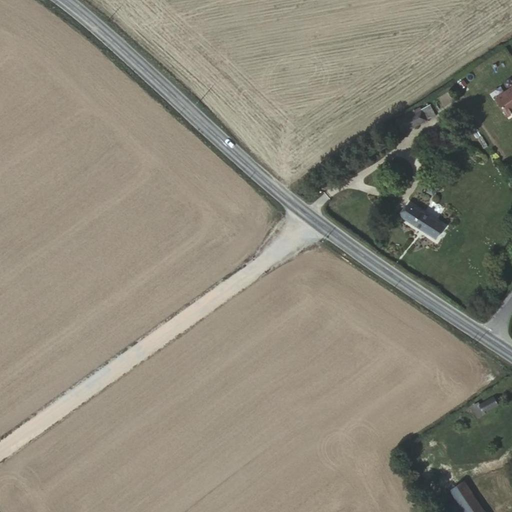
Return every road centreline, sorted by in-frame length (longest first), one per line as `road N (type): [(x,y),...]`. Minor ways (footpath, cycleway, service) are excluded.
road 1 (secondary): [(485,336),(312,218),(61,0)]
road 2 (unknown): [(208,296),(312,218),(355,174)]
